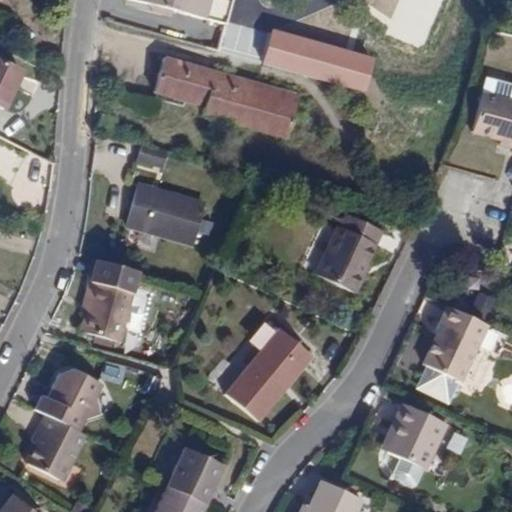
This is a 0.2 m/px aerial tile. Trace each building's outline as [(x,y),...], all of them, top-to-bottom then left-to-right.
[(128,7),(165,16),(167,10),(230,26),(237,0),(123,0),(129,2),(128,7)] [(274,33),(266,62),(365,87),(373,59),(274,33)] [(207,106),(205,113),(290,137),(301,94),(165,57),(156,91),(207,106)] [(0,108),(2,110),(20,73),(0,63),(0,108)] [(511,87),(485,80),(480,96),(470,133),(500,140),(511,143),(510,149),(509,154),(511,154),(511,87)] [(119,117),(103,113),(99,130),(114,134),(119,117)] [(511,143),(500,140),(499,147),(510,149),(511,143)] [(169,151),(143,144),(139,161),(165,168),(169,151)] [(28,153),(23,173),(48,180),(53,160),(28,153)] [(138,199),(214,222),(214,220),(202,217),(206,204),(142,185),(138,199)] [(214,222),(138,199),(130,224),(194,244),(198,231),(210,234),(214,222)] [(383,233),(350,217),(343,232),(341,231),(320,275),(357,294),(366,274),(364,273),(383,233)] [(132,292),(91,281),(87,296),(92,297),(88,310),(82,329),(118,340),(132,292)] [(92,297),(87,296),(83,308),(88,310),(92,297)] [(484,325),(446,307),(440,319),(435,317),(432,325),(437,328),(418,368),(423,371),(415,387),(417,393),(438,404),(444,402),(452,386),(454,387),(484,325)] [(317,343),(284,327),(248,403),(287,421),(305,385),(298,382),(317,343)] [(324,345),(317,343),(298,382),(305,385),(324,345)] [(30,410),(35,412),(68,428),(74,414),(85,407),(83,395),(90,382),(64,370),(61,377),(53,374),(46,388),(51,390),(46,400),(37,396),(30,410)] [(402,420),(409,423),(395,448),(406,453),(398,468),(399,473),(416,482),(421,481),(429,466),(431,468),(454,426),(412,402),(402,420)] [(68,428),(35,412),(27,428),(31,431),(26,442),(17,460),(52,476),(73,431),(68,428)] [(389,444),(395,448),(409,423),(402,420),(389,444)] [(27,428),(21,440),(26,442),(31,431),(27,428)] [(190,450),(172,489),(211,507),(228,469),(190,450)] [(349,511),(356,497),(316,479),(301,511),(349,511)] [(208,511),(211,507),(172,489),(161,511),(208,511)] [(26,511),(8,496),(0,505),(0,509),(2,511),(26,511)]
